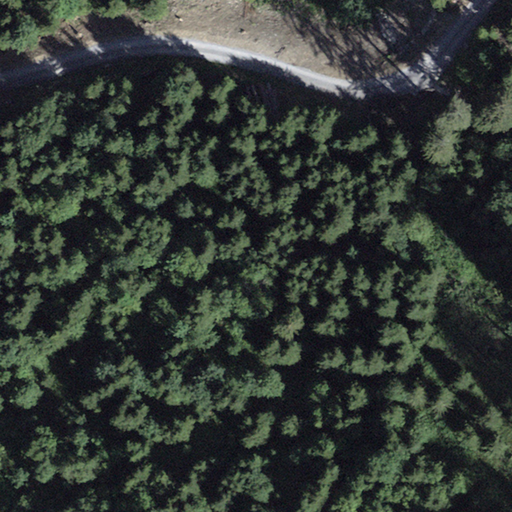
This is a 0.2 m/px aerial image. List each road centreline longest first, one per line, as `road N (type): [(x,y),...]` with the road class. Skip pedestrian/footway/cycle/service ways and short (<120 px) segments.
road 1 (track): [(483,0),(445,49),(404,82),(352,91),(162,43),(0,82)]
road 2 (track): [(426,0),(395,30),(347,42),(211,0)]
